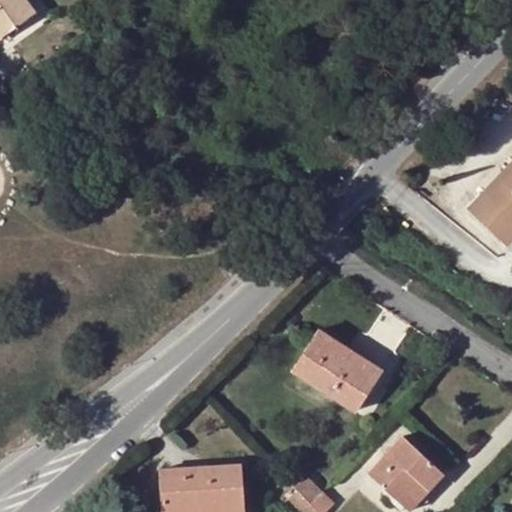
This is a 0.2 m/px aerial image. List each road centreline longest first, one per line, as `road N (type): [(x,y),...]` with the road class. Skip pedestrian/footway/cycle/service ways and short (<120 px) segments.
road 1 (unclassified): [(511,370),(302,233)]
road 2 (tertiary): [(197,342),(0,483)]
road 3 (tertiary): [(33,511),(147,419),(197,342)]
road 4 (tertiary): [(511,22),(355,178)]
road 5 (residential): [(355,178),(503,300),(511,292)]
road 6 (tertiary): [(302,233),(197,342)]
